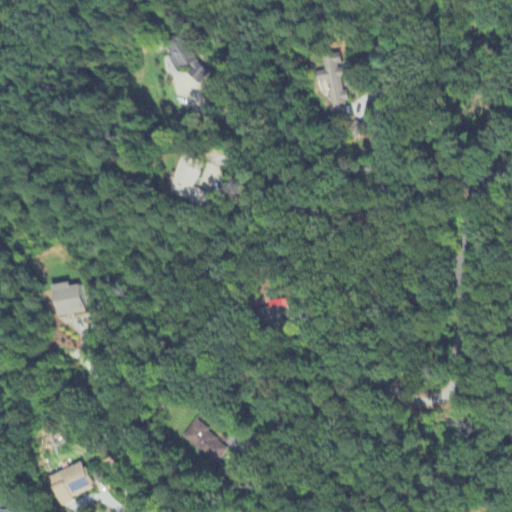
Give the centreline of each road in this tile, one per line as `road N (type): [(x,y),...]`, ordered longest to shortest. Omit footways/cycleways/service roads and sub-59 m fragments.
road 1 (residential): [(491,172),(425,202),(409,203),(376,184),(296,202),(283,199),(263,160)]
road 2 (residential): [(174,511),(78,360)]
road 3 (residential): [(462,311),(462,232),(481,186),(511,160)]
road 4 (residential): [(462,311),(511,434)]
